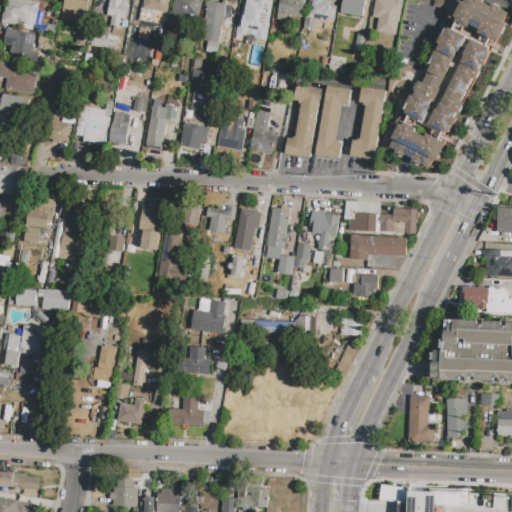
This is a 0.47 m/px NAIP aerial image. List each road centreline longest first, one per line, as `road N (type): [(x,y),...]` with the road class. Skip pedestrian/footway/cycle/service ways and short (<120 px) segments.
road 1 (residential): [(50,175),(455,195)]
road 2 (residential): [(0,449),(327,464)]
road 3 (primary): [(353,465),(436,283)]
road 4 (primary): [(455,195),(367,369)]
road 5 (tertiary): [(353,465),(511,472)]
road 6 (primary): [(511,85),(455,195)]
